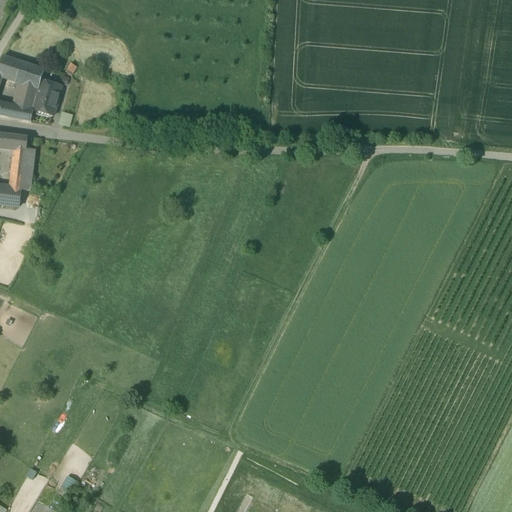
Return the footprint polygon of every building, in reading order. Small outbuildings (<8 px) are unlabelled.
[(44,71),(2,57),(0,64),(0,76),(1,76),(20,82),(23,83),(25,79),(40,83),(41,82),(44,71)] [(71,64),(66,73),(71,76),(77,68),(71,64)] [(0,116),(7,118),(10,109),(2,107),(3,106),(0,105),(0,78),(1,76),(0,76),(0,116)] [(40,83),(25,79),(23,83),(20,82),(13,110),(10,109),(7,118),(30,123),(33,111),(39,89),(40,83)] [(61,87),(41,82),(40,83),(39,89),(33,111),(53,117),(61,87)] [(71,111),(63,108),(58,122),(66,125),(71,111)] [(0,147),(10,149),(12,137),(0,136),(0,147)] [(28,139),(12,137),(10,149),(16,149),(12,191),(22,192),(29,193),(34,152),(26,151),(28,139)] [(0,189),(0,206),(19,209),(22,192),(12,191),(0,189)] [(63,487),(70,491),(76,480),(68,476),(63,487)]
